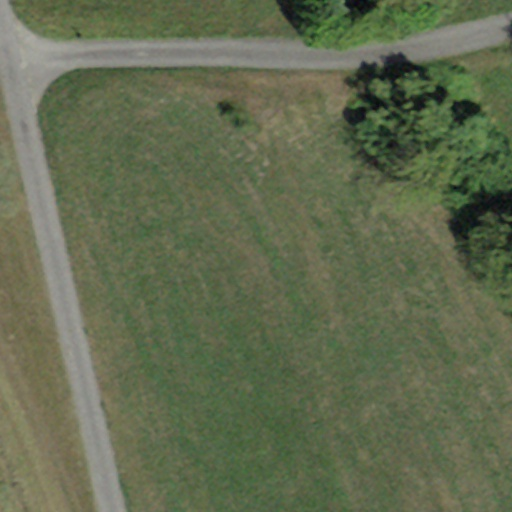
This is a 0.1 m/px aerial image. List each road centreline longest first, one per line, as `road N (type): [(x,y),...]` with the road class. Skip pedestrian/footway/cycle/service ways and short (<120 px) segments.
road 1 (unclassified): [(5,56),(339,58),(511,28)]
road 2 (unclassified): [(5,56),(113,511)]
